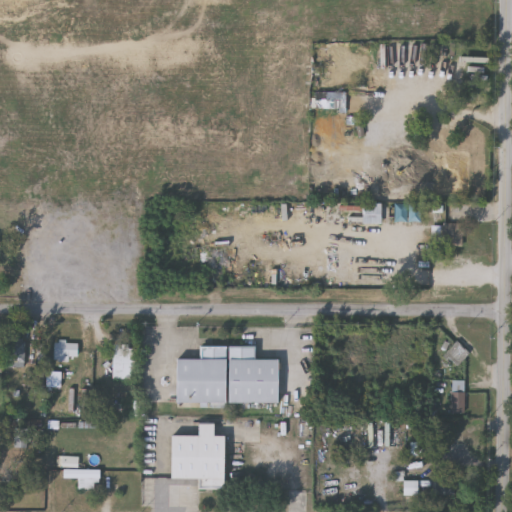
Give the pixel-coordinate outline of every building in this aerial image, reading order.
[(465,10),(465,34),(443,34),(443,10),(465,10)] [(347,108),(316,108),(316,92),(347,92),(347,108)] [(381,202),(381,222),(363,222),(363,202),(381,202)] [(396,202),(421,202),(421,220),(396,220),(396,202)] [(465,222),(465,246),(441,246),(441,222),(465,222)] [(6,365),(6,337),(26,337),(26,365),(6,365)] [(471,352),(458,367),(444,356),(457,340),(471,352)] [(78,342),(78,360),(55,360),(55,342),(78,342)] [(137,344),(137,378),(114,378),(114,344),(137,344)] [(176,358),(201,359),(201,345),(226,346),(225,403),(176,402),(176,358)] [(278,359),(278,403),(228,402),(229,345),(256,346),(256,359),(278,359)] [(50,387),(48,373),(59,372),(61,385),(50,387)] [(465,413),(452,413),(452,380),(465,380),(465,413)] [(224,435),(224,487),(198,487),(198,477),(171,477),(171,435),(198,435),(199,422),(213,422),(213,435),(224,435)] [(64,464),(64,456),(77,457),(77,465),(64,464)] [(99,468),(99,487),(80,487),(80,477),(64,477),(64,468),(99,468)] [(454,494),(432,494),(432,476),(454,476),(454,494)] [(405,494),(404,481),(417,481),(417,494),(405,494)]
